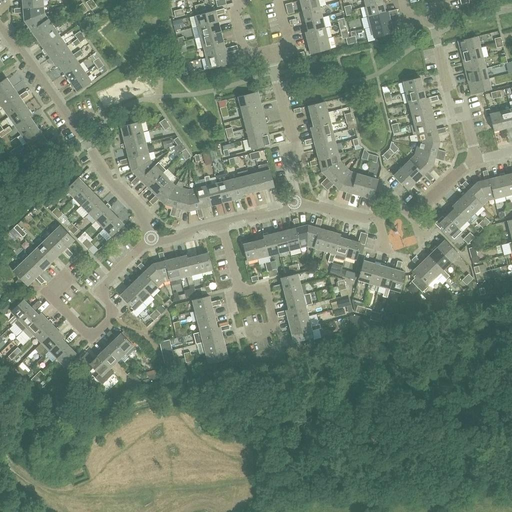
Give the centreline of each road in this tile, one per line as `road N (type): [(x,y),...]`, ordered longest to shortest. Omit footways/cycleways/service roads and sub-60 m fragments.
road 1 (residential): [(150,238),(143,215),(0,21)]
road 2 (residential): [(67,274),(47,294),(91,338),(117,312),(96,290),(150,238)]
road 3 (residential): [(295,204),(287,164),(294,148),(269,51)]
road 4 (residential): [(476,157),(463,103),(451,105),(432,20)]
